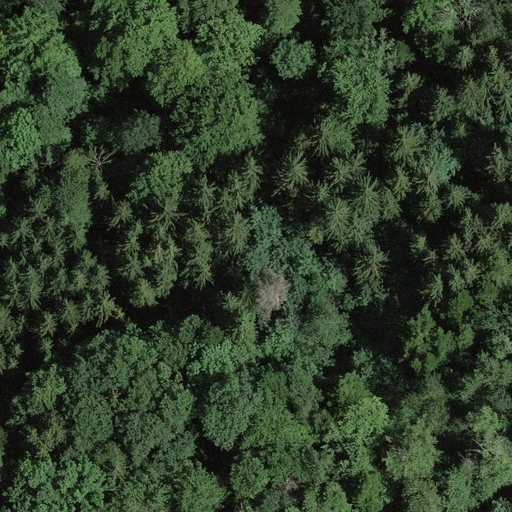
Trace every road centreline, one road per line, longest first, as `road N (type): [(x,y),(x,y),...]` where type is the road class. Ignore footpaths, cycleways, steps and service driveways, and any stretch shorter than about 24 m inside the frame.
road 1 (track): [(0,45),(383,0)]
road 2 (track): [(73,0),(86,115),(81,133),(61,157),(0,197)]
